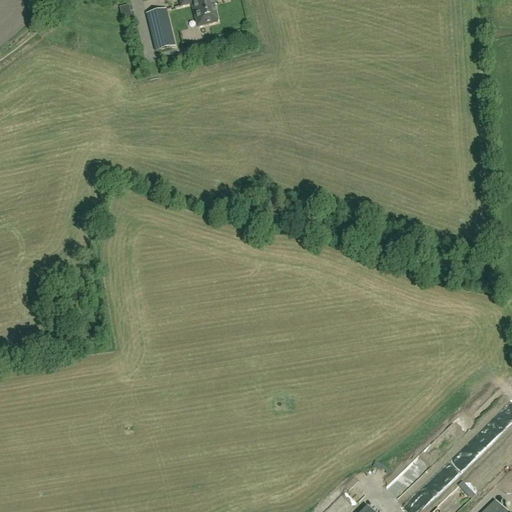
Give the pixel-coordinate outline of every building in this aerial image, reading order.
[(179,0),(181,7),(192,4),(198,27),(217,23),(211,0),(179,0)] [(124,8),(125,19),(133,18),(133,7),(124,8)] [(155,52),(175,47),(166,10),(146,15),(155,52)] [(424,511),(455,511),(447,502),(445,503),(441,498),(424,511)] [(506,511),(496,501),(484,511),(506,511)] [(377,502),(371,508),(374,511),(377,511),(382,507),(377,502)]
